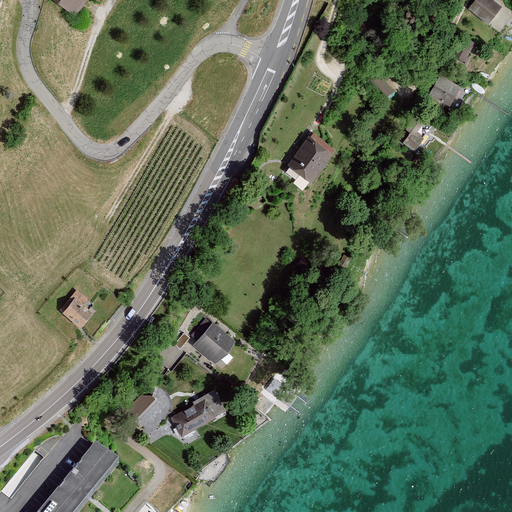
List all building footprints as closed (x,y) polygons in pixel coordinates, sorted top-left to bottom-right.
[(56,0),(77,14),(87,0),(56,0)] [(497,0),(475,0),(470,7),(492,23),(505,5),(497,0)] [(450,106),(462,86),(440,74),(429,94),(450,106)] [(418,153),(435,131),(418,119),(402,140),(418,153)] [(311,132),(288,165),(311,181),(335,148),(311,132)] [(77,291),(62,310),(83,327),(98,309),(77,291)] [(213,321),(193,345),(215,363),(235,339),(213,321)] [(137,422),(158,400),(148,391),(127,413),(137,422)] [(173,416),(184,436),(217,419),(206,399),(173,416)] [(80,511),(120,465),(95,446),(40,511),(80,511)]
